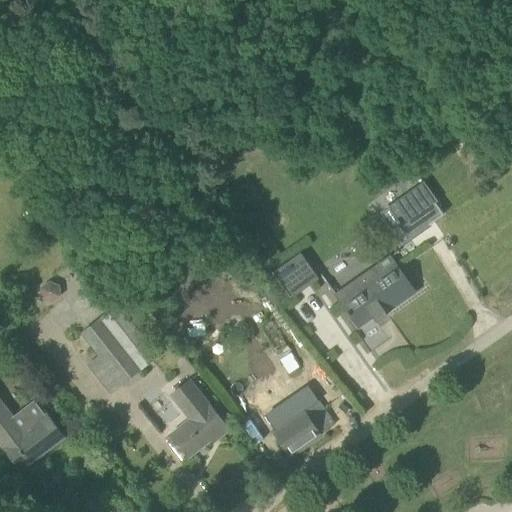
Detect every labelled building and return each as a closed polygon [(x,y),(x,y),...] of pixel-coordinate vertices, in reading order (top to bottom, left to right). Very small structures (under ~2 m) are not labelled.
[(408,192),(389,207),(411,238),(430,223),(431,222),(443,213),(436,203),(431,196),(418,206),(408,192)] [(90,249),(72,263),(86,280),(103,266),(90,249)] [(301,252),(273,272),(292,298),(320,278),(301,252)] [(416,292),(390,255),(335,294),(359,327),(384,310),(386,313),(416,292)] [(40,299),(51,303),(60,296),(59,285),(49,281),(40,287),(40,299)] [(111,393),(132,376),(158,355),(118,304),(82,332),(102,357),(91,366),(111,393)] [(205,322),(193,324),(195,337),(206,336),(205,322)] [(190,379),(185,383),(171,394),(191,418),(171,434),(189,456),(211,439),(215,435),(218,438),(229,429),(190,379)] [(0,401),(0,439),(2,441),(23,469),(24,467),(64,437),(46,414),(34,399),(11,416),(0,401)] [(335,424),(319,401),(286,423),(278,411),(266,419),(291,455),(335,424)]
